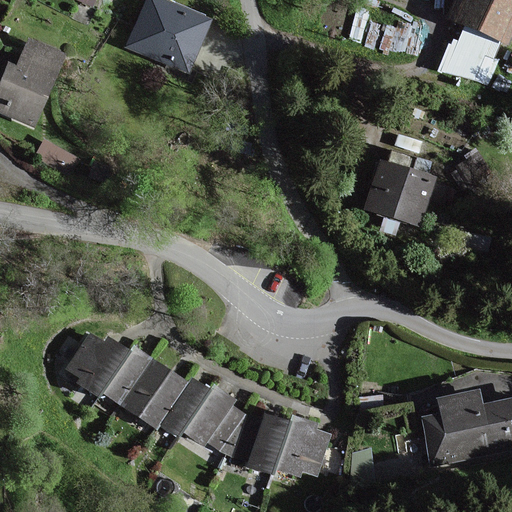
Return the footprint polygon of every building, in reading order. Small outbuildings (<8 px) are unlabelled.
[(207,21),(153,0),(145,0),(125,51),(186,75),(207,21)] [(511,27),(511,0),(452,0),(444,21),(505,46),(511,27)] [(63,57),(28,42),(16,68),(7,64),(0,80),(0,114),(32,129),(63,57)] [(38,155),(75,166),(80,150),(43,139),(38,155)] [(433,179),(377,160),(359,210),(416,229),(425,203),(445,210),(451,194),(431,187),(433,179)] [(199,386),(189,380),(186,384),(161,367),(134,348),(130,354),(120,347),(106,338),(101,344),(96,340),(89,335),(64,371),(79,381),(76,386),(94,398),(98,392),(155,431),(160,422),(200,449),(204,443),(218,452),(241,418),(228,409),(233,402),(223,395),(211,387),(207,392),(199,386)] [(439,417),(420,420),(429,469),(511,454),(511,400),(480,407),(477,392),(436,400),(439,417)] [(265,418),(259,426),(241,418),(218,452),(242,460),(248,461),(246,467),(294,482),(297,473),(312,478),(324,437),(313,434),(315,427),(307,424),(291,419),(289,425),(273,420),(265,418)]
